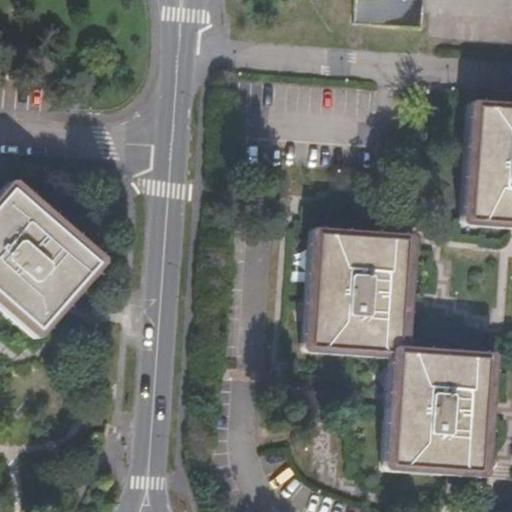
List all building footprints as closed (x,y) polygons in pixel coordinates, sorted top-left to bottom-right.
[(355,0),(355,22),(423,27),(424,0),(355,0)] [(511,110),(472,107),(465,220),(511,222),(511,110)] [(0,300),(36,331),(92,264),(7,191),(0,198),(0,300)] [(394,353),(396,353),(404,240),(316,234),(312,279),(307,348),(394,353)] [(484,360),(396,353),(394,353),(390,424),(387,464),(475,471),(484,360)]
